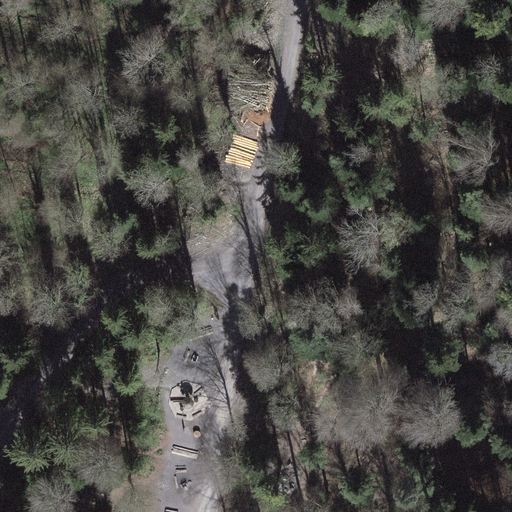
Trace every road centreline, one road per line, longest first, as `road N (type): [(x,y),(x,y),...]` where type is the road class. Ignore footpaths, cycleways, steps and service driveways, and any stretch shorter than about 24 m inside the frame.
road 1 (track): [(0,459),(73,339),(123,289),(181,273),(246,284)]
road 2 (track): [(301,0),(246,284)]
road 3 (track): [(246,284),(202,511)]
